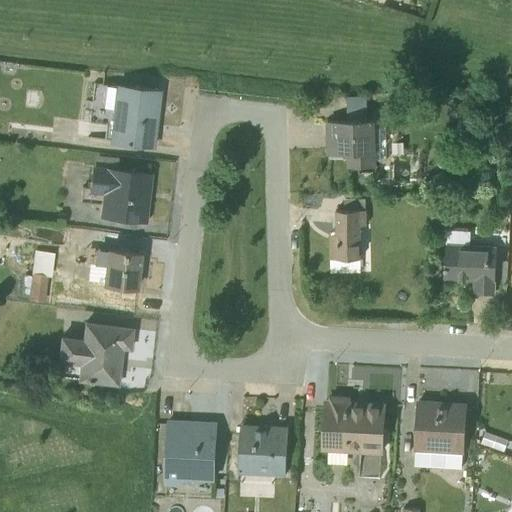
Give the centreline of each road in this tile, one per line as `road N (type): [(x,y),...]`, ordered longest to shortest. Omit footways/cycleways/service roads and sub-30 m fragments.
road 1 (residential): [(279,334),(278,369),(175,364),(201,108),(274,115)]
road 2 (residential): [(511,349),(279,334)]
road 3 (residential): [(274,115),(279,334)]
